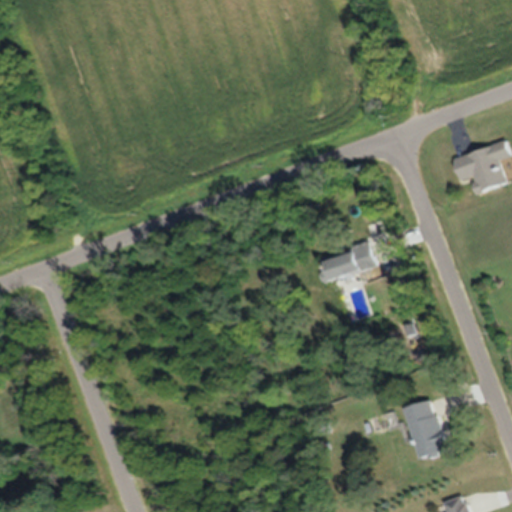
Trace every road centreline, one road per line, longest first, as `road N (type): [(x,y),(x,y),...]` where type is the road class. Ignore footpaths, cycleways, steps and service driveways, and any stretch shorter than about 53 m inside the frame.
road 1 (residential): [(511,88),(0,283)]
road 2 (residential): [(511,452),(391,131)]
road 3 (residential): [(134,511),(44,267)]
